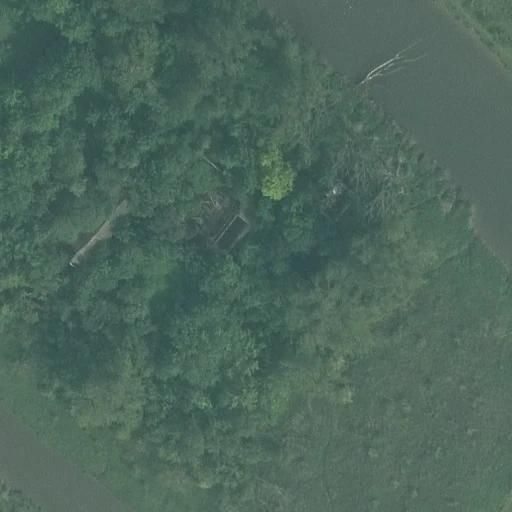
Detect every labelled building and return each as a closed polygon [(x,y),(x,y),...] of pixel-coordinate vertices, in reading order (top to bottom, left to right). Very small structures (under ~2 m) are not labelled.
[(116,0),(140,20),(156,0),(116,0)] [(162,39),(189,60),(206,39),(180,18),(162,39)] [(135,202),(110,181),(101,192),(36,139),(0,183),(0,223),(45,260),(46,259),(71,279),(135,202)] [(264,204),(187,140),(136,201),(212,265),(264,204)] [(329,167),(301,201),(315,213),(319,209),(332,220),(357,191),(329,167)]
